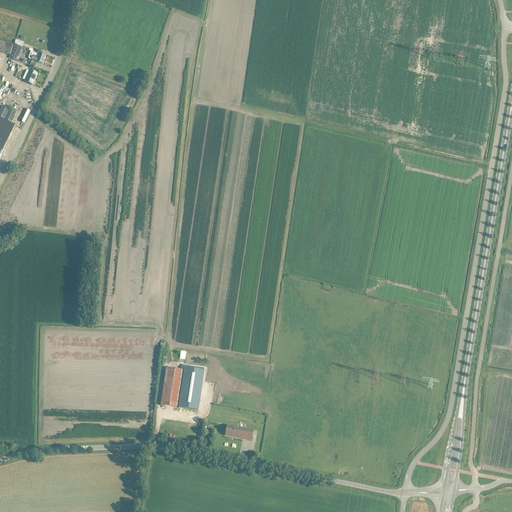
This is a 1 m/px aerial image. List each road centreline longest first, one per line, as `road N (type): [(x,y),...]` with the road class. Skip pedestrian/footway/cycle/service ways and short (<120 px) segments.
road 1 (unclassified): [(405,493),(414,462),(448,418),(505,74)]
road 2 (unclassified): [(0,461),(43,449),(173,448),(405,493)]
road 3 (unclassified): [(511,173),(476,385),(470,462),(477,488)]
road 4 (tertiary): [(510,110),(468,357)]
road 5 (unclassified): [(0,183),(60,64),(79,0)]
road 6 (tertiary): [(468,357),(443,492)]
road 7 (tertiary): [(453,491),(468,357)]
